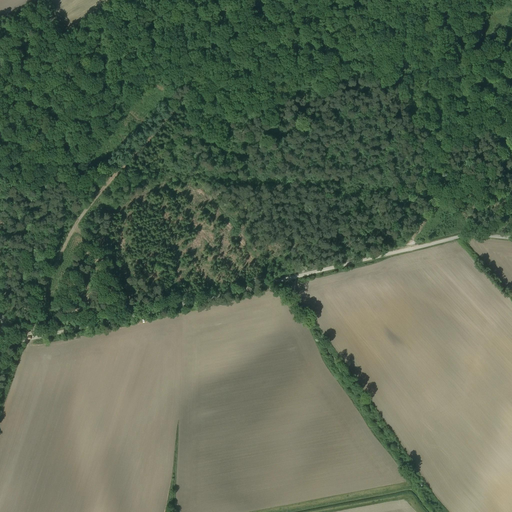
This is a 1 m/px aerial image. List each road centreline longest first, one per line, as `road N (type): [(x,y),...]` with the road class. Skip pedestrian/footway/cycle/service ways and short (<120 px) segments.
road 1 (track): [(511,238),(458,237),(5,342)]
road 2 (track): [(31,337),(68,236),(193,81),(228,0)]
road 3 (track): [(511,150),(449,196),(407,249)]
